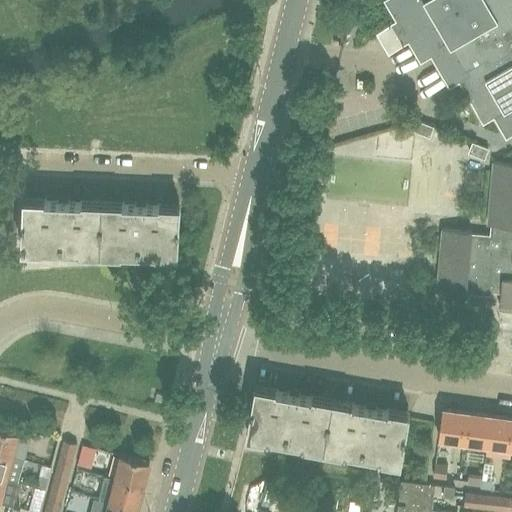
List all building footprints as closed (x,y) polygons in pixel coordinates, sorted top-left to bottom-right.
[(511,0),(383,0),(384,0),(396,22),(392,25),(403,44),(408,41),(420,63),(430,57),(449,88),(459,83),(483,124),(493,118),(505,139),(511,135),(511,0)] [(429,137),(433,127),(417,121),(414,131),(429,137)] [(487,149),(472,143),(468,152),(484,159),(487,149)] [(511,163),(493,162),(492,172),(488,225),(491,225),(490,236),(472,234),(472,232),(442,229),(437,292),(466,295),(466,292),(490,295),(490,291),(500,292),(499,306),(511,307),(511,163)] [(44,204),(24,203),(22,242),(44,242),(44,247),(79,249),(79,244),(100,245),(102,207),(82,206),(82,202),(44,200),(44,204)] [(122,208),(102,207),(100,245),(121,246),(121,251),(156,252),(156,247),(178,248),(180,211),(159,210),(159,205),(122,203),(122,208)] [(304,439),(325,442),(331,405),(312,401),(313,396),(275,390),(274,394),(255,391),(248,429),(269,432),(268,437),(303,443),(304,439)] [(351,408),(331,405),(325,442),(346,446),(345,451),(379,456),(380,452),(402,456),(408,418),(388,415),(389,410),(352,403),(351,408)] [(442,409),(439,438),(463,441),(466,412),(442,409)] [(490,415),(466,412),(463,441),(487,444),(490,415)] [(511,418),(490,415),(487,444),(511,447),(511,437),(511,418)] [(0,453),(12,456),(19,433),(0,427),(0,453)] [(77,444),(69,442),(64,440),(60,452),(74,456),(77,444)] [(60,452),(57,464),(71,468),(74,456),(60,452)] [(12,456),(0,453),(0,478),(6,480),(12,456)] [(143,486),(149,462),(121,455),(115,479),(143,486)] [(57,464),(56,468),(54,476),(68,479),(71,468),(57,464)] [(433,477),(446,479),(447,466),(435,464),(433,477)] [(54,476),(51,487),(65,491),(68,479),(54,476)] [(109,502),(137,509),(143,486),(115,479),(104,476),(98,499),(109,502)] [(401,481),(398,506),(432,510),(435,485),(401,481)] [(51,487),(50,492),(48,499),(62,503),(65,491),(51,487)] [(443,497),(454,499),(455,488),(444,487),(443,497)] [(475,507),(477,494),(465,493),(463,506),(475,507)] [(489,496),(477,494),(475,507),(487,508),(489,496)] [(499,509),(501,497),(489,496),(487,508),(499,509)] [(511,504),(511,498),(501,497),(499,509),(511,511),(511,504)] [(50,511),(59,511),(62,503),(48,499),(45,510),(50,511)] [(136,511),(137,509),(109,502),(106,511),(136,511)]
